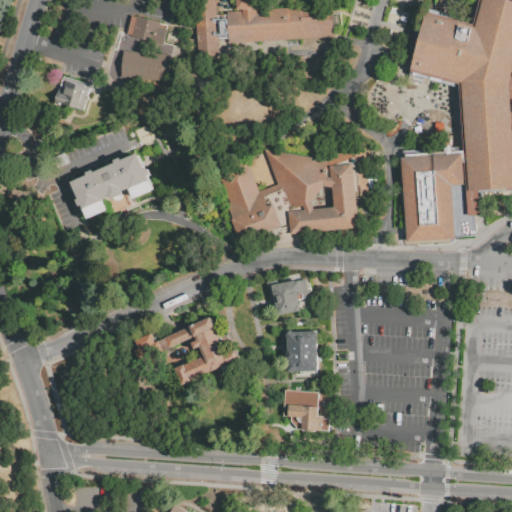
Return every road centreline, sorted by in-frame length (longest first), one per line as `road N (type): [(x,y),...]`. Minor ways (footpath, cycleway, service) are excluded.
road 1 (residential): [(35,0),(0,118),(12,340),(22,362)]
road 2 (residential): [(256,462),(83,448)]
road 3 (residential): [(89,334),(241,267)]
road 4 (residential): [(92,462),(229,473)]
road 5 (residential): [(241,267),(288,255),(376,258)]
road 6 (residential): [(431,472),(302,465)]
